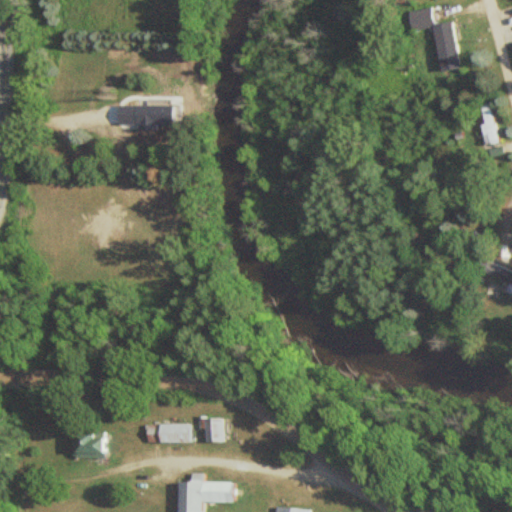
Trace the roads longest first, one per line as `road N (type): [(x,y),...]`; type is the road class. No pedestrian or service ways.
road 1 (residential): [(0,379),(225,389),(407,511)]
road 2 (residential): [(0,182),(4,0)]
road 3 (residential): [(319,27),(493,34)]
